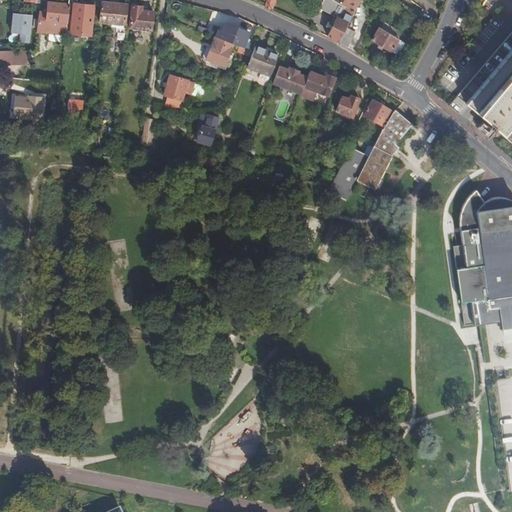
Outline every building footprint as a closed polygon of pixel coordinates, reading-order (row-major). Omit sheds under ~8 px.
[(265,0),(263,5),(270,9),(273,0),(265,0)] [(98,21),(110,22),(111,22),(113,3),(101,1),(98,21)] [(37,32),(65,35),(68,4),(47,2),(47,5),(47,8),(39,7),(39,9),(37,32)] [(340,11),(343,6),(337,2),(334,6),(340,11)] [(71,21),(91,23),(93,6),(73,3),(71,21)] [(113,3),(111,22),(123,24),(125,4),(113,3)] [(128,27),(150,30),(153,12),(141,10),(141,6),(131,5),(128,27)] [(327,36),(339,41),(354,12),(346,8),(340,19),(334,16),(330,23),(332,25),(327,36)] [(22,14),(21,43),(29,43),(31,15),(22,14)] [(217,30),(215,36),(232,43),(239,46),(241,46),(247,32),(224,23),(221,31),(217,30)] [(384,23),(380,28),(398,39),(401,34),(384,23)] [(404,43),(398,39),(380,28),(379,27),(371,39),(397,55),(404,43)] [(215,36),(214,36),(205,58),(207,59),(217,62),(224,65),(227,58),(230,59),(232,55),(228,53),(232,43),(215,36)] [(247,66),(270,75),(277,54),(255,45),(247,66)] [(248,49),(241,46),(239,46),(238,51),(246,54),(248,49)] [(28,59),(27,50),(0,49),(0,63),(20,65),(20,59),(28,59)] [(511,49),(464,104),(511,146),(511,49)] [(217,62),(207,59),(206,61),(207,64),(215,67),(217,62)] [(278,66),(272,83),(300,94),(307,77),(300,75),(301,71),(290,67),(288,70),(278,66)] [(311,89),(327,96),(335,77),(325,73),(323,77),(317,74),(311,89)] [(158,75),(156,92),(170,96),(170,100),(182,104),(189,80),(171,75),(170,78),(158,75)] [(336,110),(352,117),(359,99),(349,95),(348,99),(341,96),(336,110)] [(67,99),(66,107),(68,107),(67,111),(74,112),(75,108),(81,109),(82,101),(67,99)] [(349,147),(336,171),(325,190),(343,199),(349,189),(361,195),(366,187),(372,189),(391,153),(396,147),(393,144),(409,124),(398,113),(396,111),(395,110),(392,112),(372,100),(364,115),(378,124),(379,123),(381,125),(382,124),(383,125),(375,140),(366,156),(349,147)] [(198,138),(210,142),(219,118),(209,115),(205,125),(203,125),(198,138)] [(145,117),(142,141),(152,142),(155,119),(145,117)] [(474,299),(478,325),(499,322),(502,335),(511,332),(511,196),(505,193),(483,197),(476,190),(462,202),(460,228),(463,265),(455,267),(460,300),(474,299)] [(304,233),(316,237),(321,220),(309,217),(304,233)] [(326,230),(327,252),(339,252),(338,230),(326,230)] [(235,430),(259,426),(257,413),(230,417),(232,427),(219,430),(220,441),(236,438),(235,430)]
